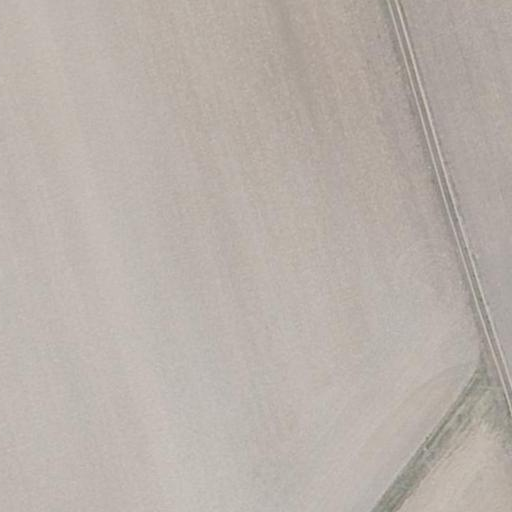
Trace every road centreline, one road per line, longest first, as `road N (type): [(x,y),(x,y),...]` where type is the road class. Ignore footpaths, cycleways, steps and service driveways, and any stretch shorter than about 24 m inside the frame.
road 1 (track): [(404,0),(511,351)]
road 2 (track): [(369,511),(506,332)]
